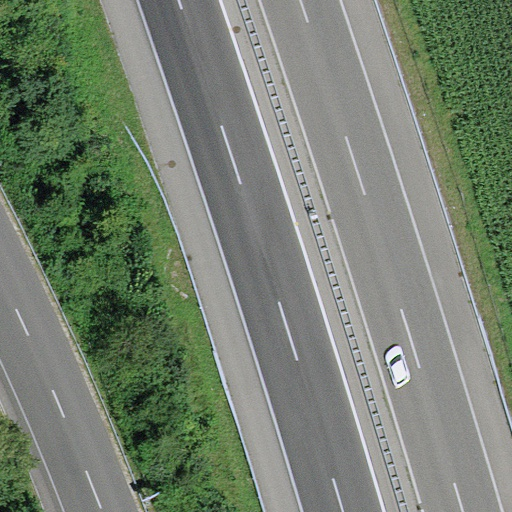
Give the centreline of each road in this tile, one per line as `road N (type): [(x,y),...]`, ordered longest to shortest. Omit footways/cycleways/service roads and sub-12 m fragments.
road 1 (motorway): [(181,0),(345,511)]
road 2 (motorway): [(463,511),(301,0)]
road 3 (tertiary): [(103,511),(0,273)]
